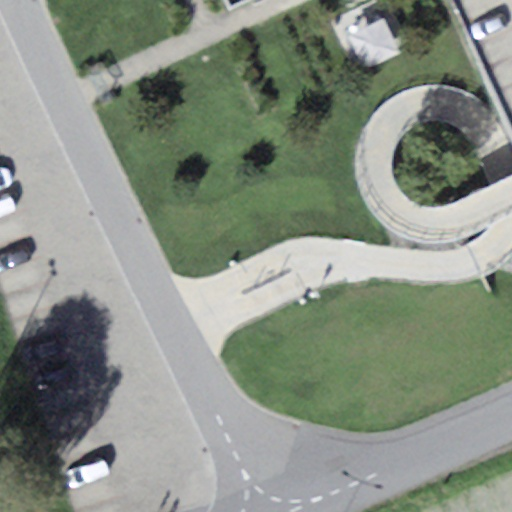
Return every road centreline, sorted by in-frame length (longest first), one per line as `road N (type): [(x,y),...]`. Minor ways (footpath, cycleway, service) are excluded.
road 1 (unclassified): [(31,0),(247,511)]
road 2 (unclassified): [(511,407),(274,511)]
